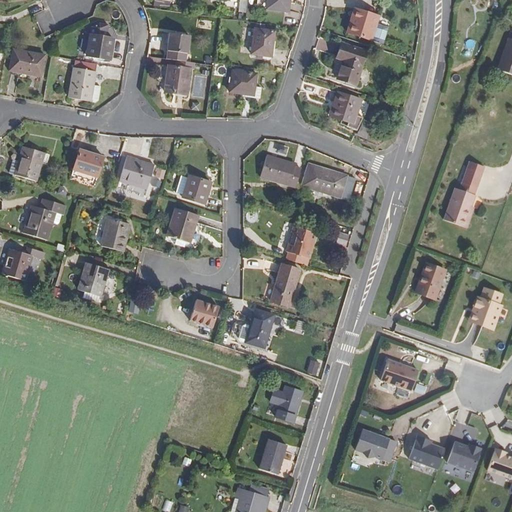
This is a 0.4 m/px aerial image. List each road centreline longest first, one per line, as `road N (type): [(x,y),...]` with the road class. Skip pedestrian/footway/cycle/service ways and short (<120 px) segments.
road 1 (secondary): [(403,173),(298,511)]
road 2 (residential): [(235,128),(227,273),(208,281),(163,272)]
road 3 (secondary): [(438,0),(436,46),(403,173)]
road 4 (residential): [(279,127),(317,0)]
road 5 (residential): [(279,127),(403,173)]
road 6 (residential): [(126,125),(140,43),(127,0)]
road 7 (residential): [(0,107),(126,125)]
